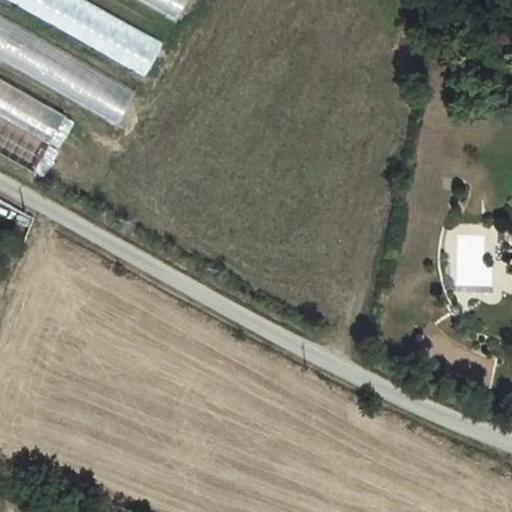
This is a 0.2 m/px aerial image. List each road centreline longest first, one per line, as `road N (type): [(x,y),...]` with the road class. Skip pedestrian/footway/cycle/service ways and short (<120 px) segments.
road 1 (residential): [(0,180),(325,361),(511,439)]
road 2 (track): [(103,146),(94,122),(0,71)]
